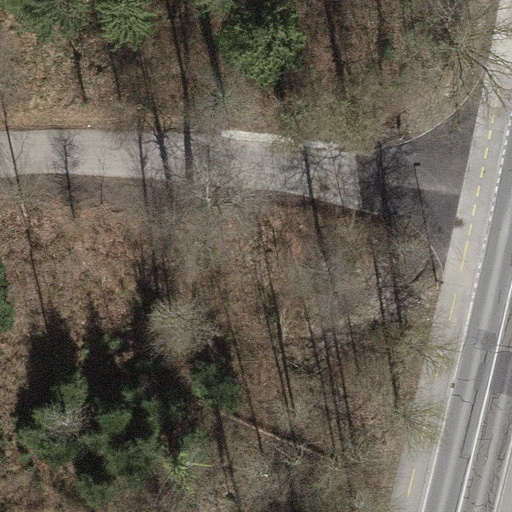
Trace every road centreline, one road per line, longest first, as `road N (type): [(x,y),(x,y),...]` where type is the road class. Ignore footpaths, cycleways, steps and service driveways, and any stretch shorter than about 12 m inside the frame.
road 1 (unclassified): [(0,154),(234,161),(511,206)]
road 2 (primary): [(511,285),(459,511)]
